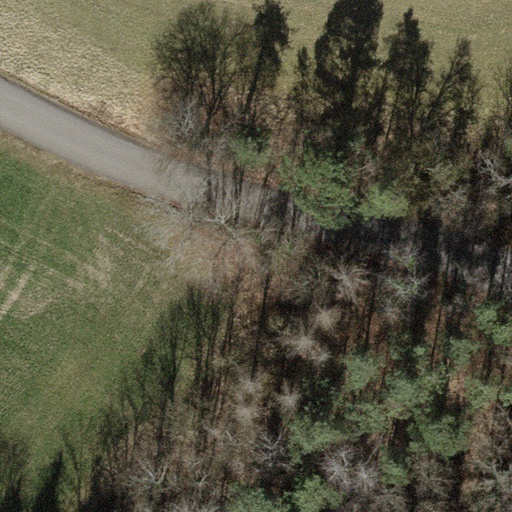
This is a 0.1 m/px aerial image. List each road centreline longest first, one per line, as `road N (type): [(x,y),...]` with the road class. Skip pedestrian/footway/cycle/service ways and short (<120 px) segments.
road 1 (unclassified): [(511,277),(376,230),(137,165),(0,98)]
road 2 (track): [(178,511),(234,448),(376,230)]
